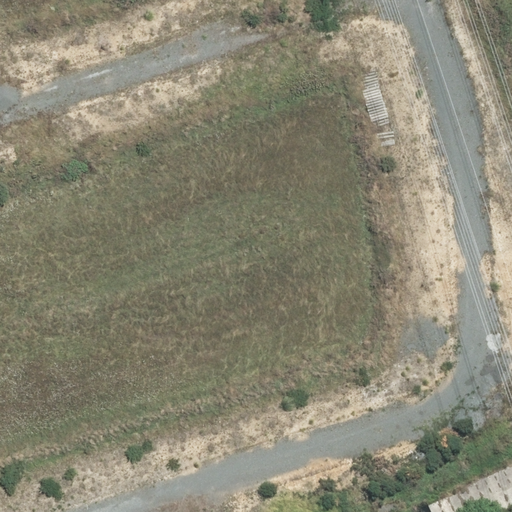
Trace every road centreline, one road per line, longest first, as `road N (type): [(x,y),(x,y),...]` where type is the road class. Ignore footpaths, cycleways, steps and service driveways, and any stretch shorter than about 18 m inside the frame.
road 1 (residential): [(95,511),(442,403),(475,323),(479,246),(464,154),(417,0)]
road 2 (residential): [(313,0),(0,104)]
